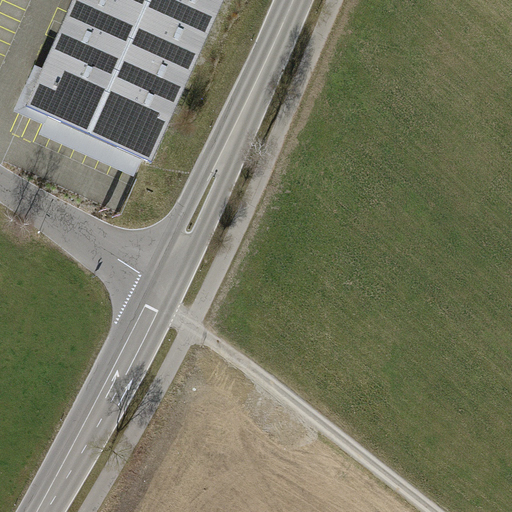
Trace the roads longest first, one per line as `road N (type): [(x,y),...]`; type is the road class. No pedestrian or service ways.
road 1 (track): [(431,511),(159,294)]
road 2 (secondary): [(159,294),(293,0)]
road 3 (secondary): [(35,511),(159,294)]
road 4 (residential): [(0,185),(159,294)]
